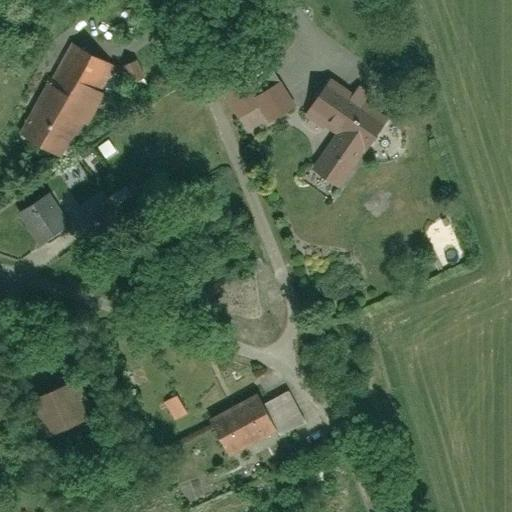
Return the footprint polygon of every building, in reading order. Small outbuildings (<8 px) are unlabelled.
[(71,42),(23,138),(74,164),(122,68),(71,42)] [(153,82),(143,60),(127,67),(137,90),(153,82)] [(340,138),(312,177),(345,200),(386,143),(402,120),(344,79),(315,120),(340,138)] [(253,125),(267,115),(277,130),(296,117),(277,89),(263,98),(252,82),(232,95),(253,125)] [(48,199),(24,214),(45,248),(69,233),(48,199)] [(67,382),(17,406),(40,451),(89,428),(67,382)] [(161,405),(170,425),(190,415),(181,395),(161,405)] [(214,420),(231,458),(288,433),(272,395),(214,420)]
